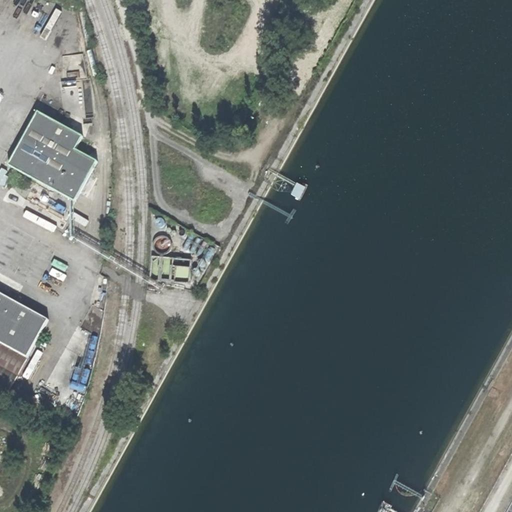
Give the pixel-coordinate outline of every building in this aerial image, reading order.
[(25,139),(10,166),(78,201),(81,194),(91,176),(98,162),(77,150),(84,136),(39,112),(25,139)] [(2,169),(0,173),(0,185),(5,188),(10,178),(5,176),(7,171),(2,169)] [(91,176),(81,194),(87,196),(96,178),(91,176)] [(162,220),(158,222),(156,226),(158,230),(162,232),(166,230),(167,226),(166,222),(162,220)] [(182,248),(186,250),(194,237),(189,234),(182,248)] [(162,238),(155,241),(152,248),(155,254),(162,257),(168,254),(171,248),(168,241),(162,238)] [(189,251),(193,253),(200,240),(196,238),(189,251)] [(196,255),(200,257),(207,244),(203,242),(196,255)] [(215,249),(211,246),(204,258),(208,261),(215,249)] [(151,282),(190,284),(191,261),(152,259),(151,282)] [(0,342),(29,358),(49,321),(0,294),(0,342)] [(0,392),(8,397),(29,358),(0,342),(0,392)]
